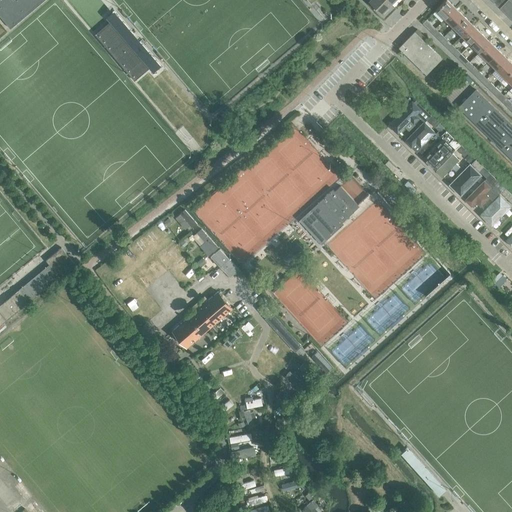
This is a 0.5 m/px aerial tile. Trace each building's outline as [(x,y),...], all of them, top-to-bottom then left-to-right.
[(0,0),(0,16),(10,28),(44,0),(0,0)] [(382,13),(391,4),(387,0),(369,0),(382,13)] [(436,10),(445,18),(455,7),(447,0),(445,0),(436,10)] [(507,0),(500,8),(504,12),(511,4),(511,2),(508,0),(507,0)] [(464,16),(455,7),(445,18),(453,26),(464,16)] [(453,26),(462,35),(472,24),(464,16),(453,26)] [(426,19),(423,23),(427,28),(431,24),(426,19)] [(149,68),(109,21),(100,29),(95,34),(115,58),(134,80),(142,74),(149,68)] [(462,35),(470,43),(481,32),(472,24),(462,35)] [(399,47),(426,74),(442,58),(424,40),(426,38),(417,29),(399,47)] [(440,40),(444,36),(439,32),(435,36),(440,40)] [(470,43),(479,52),(489,41),(481,32),(470,43)] [(448,41),(444,36),(440,40),(444,44),(448,41)] [(479,52),(487,60),(498,49),(489,41),(479,52)] [(457,57),(461,53),(456,49),(453,53),(457,57)] [(487,60),(496,68),(507,58),(498,49),(487,60)] [(465,57),(461,53),(457,57),(461,61),(465,57)] [(496,68),(504,77),(505,77),(511,69),(511,63),(507,58),(496,68)] [(474,74),(478,70),(474,66),(470,69),(474,74)] [(482,74),(478,70),(474,74),(478,78),(482,74)] [(491,90),(495,86),(490,82),(487,86),(491,90)] [(499,91),(495,86),(491,90),(495,95),(499,91)] [(511,125),(476,89),(459,107),(511,158),(511,125)] [(413,108),(394,126),(402,135),(413,124),(411,122),(419,114),(413,108)] [(434,127),(439,123),(431,115),(427,120),(434,127)] [(424,123),(407,141),(417,150),(434,133),(424,123)] [(439,123),(434,127),(438,130),(435,134),(438,137),(441,134),(442,134),(446,130),(439,123)] [(449,142),(454,137),(446,130),(442,134),(449,142)] [(441,137),(423,157),(429,162),(434,157),(437,160),(441,155),(437,152),(447,141),(441,137)] [(449,142),(455,148),(457,149),(461,144),(454,137),(449,142)] [(457,149),(464,156),(468,152),(461,144),(457,149)] [(456,151),(437,171),(444,178),(463,158),(456,151)] [(471,163),(479,171),(483,166),(476,159),(471,163)] [(388,160),(385,164),(392,171),(396,167),(388,160)] [(472,165),(452,186),(463,197),(483,176),(472,165)] [(483,166),(479,171),(486,178),(491,174),(483,166)] [(494,185),(498,181),(491,174),(486,178),(494,185)] [(348,180),(343,185),(359,203),(369,194),(353,176),(348,180)] [(486,178),(484,181),(490,187),(484,192),(489,197),(492,200),(500,192),(501,193),(505,188),(498,181),(494,185),(486,178)] [(484,182),(466,200),(472,205),(475,202),(480,206),(488,197),(483,192),(489,187),(484,182)] [(343,223),(342,222),(359,206),(340,186),(335,191),(333,189),(318,202),(313,211),(318,217),(311,223),(326,240),(343,223)] [(509,200),(511,196),(511,194),(505,188),(501,193),(509,200)] [(511,205),(501,195),(482,215),(494,227),(511,208),(511,205)] [(177,216),(185,228),(191,224),(193,227),(197,224),(186,209),(177,216)] [(210,255),(219,246),(202,227),(192,236),(210,255)] [(74,263),(72,261),(61,247),(46,260),(49,265),(0,305),(0,324),(29,301),(29,300),(42,290),(74,263)] [(296,248),(291,252),(297,259),(302,254),(296,248)] [(210,257),(230,277),(233,273),(236,276),(240,271),(238,268),(220,249),(215,254),(214,253),(210,257)] [(506,279),(503,275),(495,283),(499,287),(506,279)] [(0,289),(0,302),(19,287),(13,279),(0,289)] [(118,280),(112,285),(118,292),(124,286),(118,280)] [(121,294),(125,300),(130,297),(125,290),(121,294)] [(218,291),(172,330),(187,347),(232,308),(218,291)] [(304,350),(263,303),(257,309),(265,318),(295,351),(299,355),(304,350)] [(249,408),(263,403),(261,396),(254,398),(253,395),(245,398),(249,408)] [(231,443),(253,438),(252,432),(230,436),(231,443)] [(408,445),(401,452),(439,494),(446,487),(408,445)] [(240,455),(256,455),(256,447),(240,447),(240,455)] [(254,498),(263,496),(261,487),(252,489),(254,498)] [(304,508),(308,511),(317,511),(321,509),(312,499),(304,508)] [(11,510),(12,511),(18,511),(24,507),(20,503),(11,510)]
